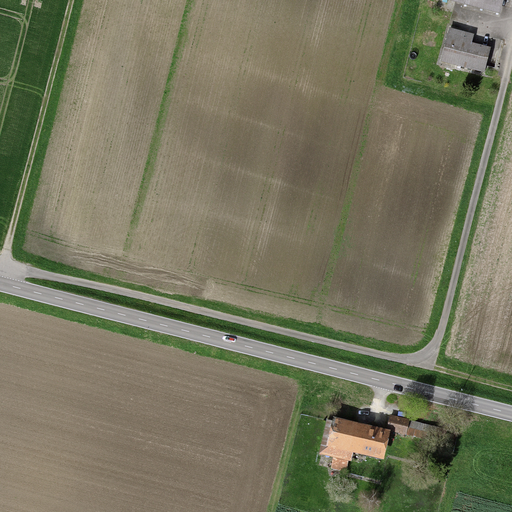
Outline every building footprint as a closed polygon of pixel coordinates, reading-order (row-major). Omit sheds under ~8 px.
[(443,0),(443,4),(499,19),(503,0),(443,0)] [(472,35),(449,30),(440,63),(481,74),(487,50),(469,45),(472,35)] [(405,434),(408,421),(391,417),(387,430),(405,434)] [(379,461),(386,433),(331,419),(321,456),(348,463),(351,453),(379,461)] [(442,428),(408,421),(405,434),(415,436),(416,431),(440,436),(442,428)]
